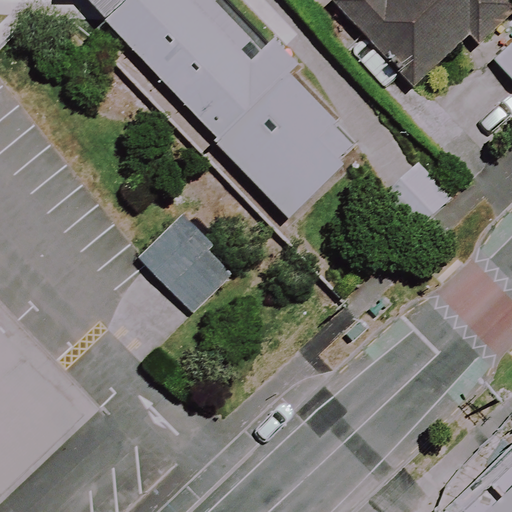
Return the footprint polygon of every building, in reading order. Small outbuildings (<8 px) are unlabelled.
[(0,0),(0,8),(8,0),(0,0)] [(339,164),(180,0),(113,0),(89,24),(280,222),(339,164)] [(511,18),(511,0),(350,0),(341,11),(419,87),(470,36),(483,48),(511,18)] [(511,48),(497,63),(511,78),(511,48)] [(123,226),(0,104),(0,262),(43,306),(123,226)] [(453,200),(421,167),(393,193),(425,227),(453,200)] [(212,280),(157,214),(112,252),(168,317),(212,280)] [(0,484),(72,420),(0,339),(0,484)]
